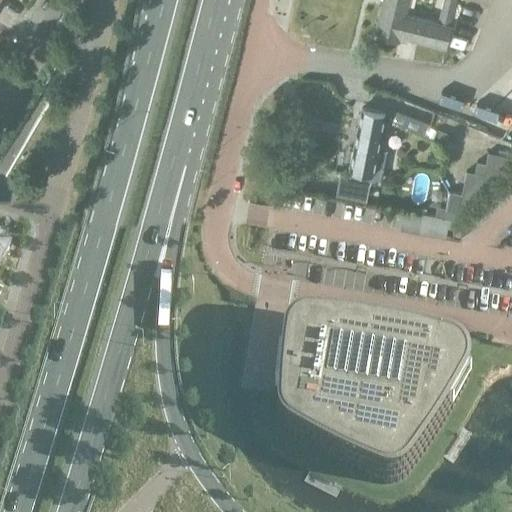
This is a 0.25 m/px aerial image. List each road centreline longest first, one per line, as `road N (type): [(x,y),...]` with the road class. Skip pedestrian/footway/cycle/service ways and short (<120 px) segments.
road 1 (unclassified): [(511,331),(258,288),(229,274),(213,231),(261,0)]
road 2 (primary): [(163,0),(15,511)]
road 3 (primary): [(230,511),(189,454),(168,396),(162,334),(171,163)]
road 4 (primary): [(69,511),(171,163)]
road 5 (residential): [(49,223),(107,0)]
road 6 (primary): [(171,163),(213,0)]
road 7 (residential): [(49,223),(0,383)]
